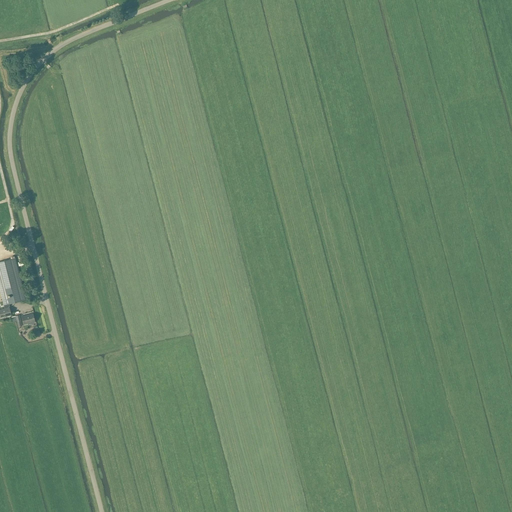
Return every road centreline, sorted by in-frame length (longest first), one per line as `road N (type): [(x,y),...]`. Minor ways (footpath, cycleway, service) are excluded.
road 1 (unclassified): [(169,0),(55,47),(29,75),(10,122),(13,169),(101,511)]
road 2 (track): [(0,40),(53,31),(118,5)]
